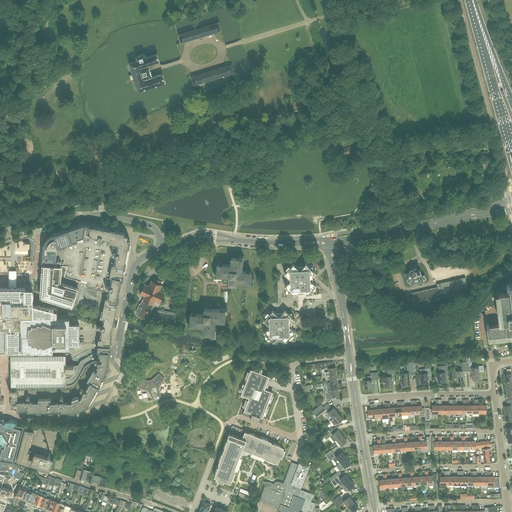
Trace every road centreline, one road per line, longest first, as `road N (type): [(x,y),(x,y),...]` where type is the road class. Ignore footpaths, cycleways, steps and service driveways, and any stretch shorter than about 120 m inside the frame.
road 1 (track): [(0,194),(35,193),(316,105),(326,84),(308,34)]
road 2 (residential): [(99,215),(106,201),(364,117),(330,14)]
road 3 (residential): [(0,415),(70,418),(97,404),(116,371),(134,265),(163,248)]
road 4 (tertiary): [(511,199),(333,239)]
road 5 (tertiary): [(338,244),(511,210)]
road 6 (residential): [(171,511),(18,461)]
road 7 (residential): [(271,428),(298,436),(294,362),(349,355)]
road 8 (primary): [(469,0),(511,152)]
road 9 (residential): [(355,398),(494,392)]
road 10 (residential): [(361,435),(498,430)]
road 11 (residential): [(367,470),(502,466)]
road 12 (residential): [(373,506),(506,499)]
road 13 (track): [(36,0),(26,76),(0,124)]
